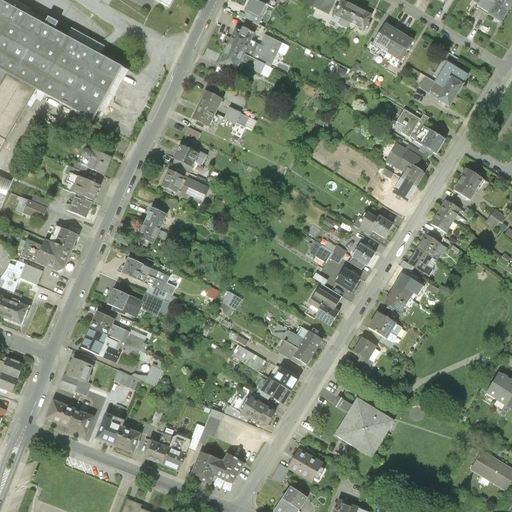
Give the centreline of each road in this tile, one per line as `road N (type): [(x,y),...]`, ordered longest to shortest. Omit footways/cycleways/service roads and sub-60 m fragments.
road 1 (residential): [(505,67),(235,509)]
road 2 (tertiary): [(215,0),(51,356)]
road 3 (residential): [(235,509),(22,427)]
road 4 (residential): [(505,67),(392,0)]
